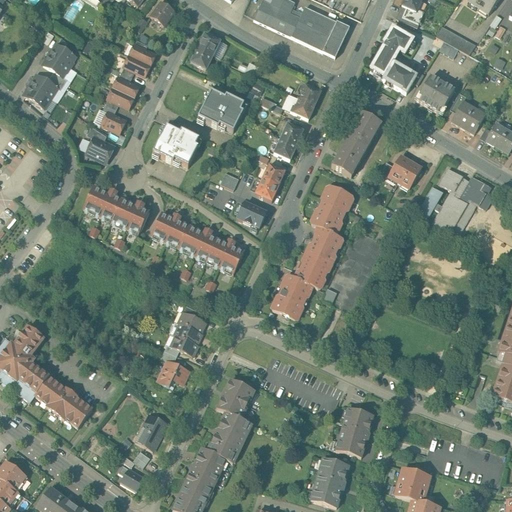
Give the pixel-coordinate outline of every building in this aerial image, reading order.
[(112,0),(101,0),(99,4),(99,3),(95,8),(105,14),(114,1),(112,0)] [(124,0),(138,10),(144,0),(124,0)] [(294,5),(281,0),(273,0),(270,8),(262,4),(253,23),(290,39),(299,21),(289,16),(294,5)] [(422,0),(404,0),(404,1),(405,1),(401,9),(416,16),(416,15),(422,0)] [(499,0),(470,0),(467,4),(488,18),(499,0)] [(161,5),(150,20),(164,30),(175,14),(161,5)] [(416,16),(401,9),(396,21),(417,30),(422,18),(416,15),(416,16)] [(336,24),(304,10),(299,21),(290,39),(323,54),(336,24)] [(501,20),(496,17),(490,27),(495,30),(501,20)] [(142,28),(136,23),(128,34),(134,38),(142,28)] [(323,54),(322,55),(335,61),(349,30),(336,24),(323,54)] [(505,31),(500,28),(494,37),(499,40),(505,31)] [(413,42),(392,29),(382,45),(384,46),(369,72),(384,80),(393,65),(399,54),(404,57),(413,42)] [(475,47),(442,29),(435,39),(469,57),(475,47)] [(220,45),(204,37),(197,51),(213,59),(220,45)] [(147,48),(137,43),(134,48),(145,53),(147,48)] [(458,52),(443,44),(438,53),(453,61),(458,52)] [(75,59),(56,47),(49,58),(70,71),(72,66),(72,64),(75,59)] [(134,48),(133,48),(128,59),(150,70),(156,59),(145,53),(134,48)] [(213,59),(197,51),(190,66),(206,73),(213,59)] [(70,71),(49,58),(43,68),(62,80),(64,75),(67,75),(70,71)] [(150,70),(128,59),(123,69),(123,70),(134,75),(145,80),(150,70)] [(393,65),(384,80),(382,83),(405,97),(412,85),(416,79),(415,78),(393,65)] [(134,75),(123,70),(121,75),(132,80),(134,75)] [(418,74),(415,78),(416,79),(412,85),(417,88),(423,78),(418,74)] [(132,80),(121,75),(118,81),(129,86),(132,80)] [(57,91),(36,78),(30,88),(50,101),(57,91)] [(454,93),(430,79),(419,97),(421,98),(418,104),(438,116),(441,109),(444,111),(454,93)] [(118,81),(117,80),(111,91),(134,102),(139,91),(129,86),(118,81)] [(305,88),(302,87),(300,93),(302,94),(298,102),(314,109),(320,95),(305,88)] [(50,101),(30,88),(23,98),(44,111),(50,101)] [(134,102),(111,91),(106,102),(108,102),(118,108),(129,113),(134,102)] [(224,100),(211,94),(197,121),(218,131),(219,129),(233,135),(243,115),(240,114),(243,107),(225,98),(224,100)] [(459,96),(450,111),(457,114),(462,105),(463,106),(466,100),(459,96)] [(118,108),(108,102),(105,107),(116,113),(118,108)] [(314,109),(298,102),(295,110),(292,109),(290,114),(292,116),(308,123),(314,109)] [(463,106),(462,105),(457,114),(451,124),(474,138),(475,135),(478,131),(479,129),(481,125),(485,118),(463,106)] [(116,113),(105,107),(102,113),(106,115),(113,118),(116,113)] [(113,118),(106,115),(100,127),(120,137),(126,124),(113,118)] [(381,127),(362,116),(348,140),(368,151),(381,127)] [(486,129),(481,125),(479,129),(478,131),(475,135),(481,138),(485,130),(486,129)] [(303,134),(287,127),(280,141),(296,149),(303,134)] [(511,150),(511,136),(495,127),(485,144),(508,157),(511,150)] [(180,133),(179,136),(165,129),(152,156),(172,167),(174,164),(187,171),(198,150),(195,149),(198,142),(180,133)] [(490,133),(485,130),(481,138),(479,141),(484,144),(490,133)] [(110,140),(95,131),(90,139),(97,143),(107,147),(110,140)] [(368,151),(348,140),(331,169),(351,180),(368,151)] [(296,149),(280,141),(273,156),(289,163),(296,149)] [(107,147),(97,143),(90,158),(109,167),(117,152),(107,147)] [(262,159),(251,154),(249,159),(260,164),(262,159)] [(421,171),(400,159),(394,170),(388,180),(409,192),(421,171)] [(394,170),(386,165),(380,175),(388,180),(394,170)] [(284,175),(268,167),(262,182),(278,189),(284,175)] [(432,227),(462,241),(477,209),(484,212),(494,190),(470,179),(469,182),(445,171),(438,187),(450,192),(441,211),(439,210),(432,227)] [(225,175),(220,187),(233,192),(238,181),(225,175)] [(278,189),(262,182),(255,197),(271,204),(278,189)] [(109,196),(93,189),(83,211),(88,214),(91,212),(94,214),(95,217),(105,222),(108,220),(111,222),(110,224),(121,202),(115,199),(117,194),(111,192),(109,196)] [(417,215),(427,221),(442,195),(432,189),(417,215)] [(326,191),(321,202),(322,205),(319,212),(316,213),(311,225),(312,228),(317,230),(314,237),(315,240),(312,247),(309,248),(306,256),(331,267),(334,260),(333,258),(336,252),(339,251),(342,244),(341,241),(335,239),(341,227),(340,224),(344,215),(347,214),(352,203),(351,199),(330,190),(326,191)] [(136,209),(121,202),(110,224),(116,227),(118,225),(122,227),(122,230),(132,235),(135,233),(139,235),(148,215),(141,211),(143,207),(138,205),(136,209)] [(266,215),(247,207),(240,223),(247,226),(246,227),(252,229),(252,228),(259,231),(266,215)] [(172,221),(161,216),(151,239),(178,252),(189,229),(178,224),(180,220),(174,217),(172,221)] [(204,236),(189,229),(178,252),(205,264),(216,242),(210,239),(212,234),(206,232),(204,236)] [(102,232),(95,230),(92,237),(98,240),(102,232)] [(128,244),(121,241),(118,249),(124,252),(128,244)] [(227,246),(216,242),(205,264),(233,277),(244,255),(233,249),(235,245),(229,242),(227,246)] [(331,267),(306,256),(302,264),(303,266),(299,273),(297,274),(294,281),(288,278),(286,279),(281,290),(282,293),(279,299),(276,300),(272,310),(273,313),(294,323),(297,322),(302,312),(301,309),(305,301),(307,300),(312,289),(317,292),(320,291),(323,284),(323,281),(325,276),(328,275),(331,267)] [(163,262),(157,259),(153,267),(160,270),(163,262)] [(192,274),(186,272),(182,280),(189,283),(192,274)] [(219,287),(213,285),(209,292),(215,295),(219,287)] [(332,303),(336,294),(327,291),(324,300),(332,303)] [(195,313),(184,307),(180,314),(183,315),(192,319),(195,313)] [(511,310),(502,341),(497,355),(505,357),(497,383),(491,399),(511,405),(511,310)] [(192,319),(183,315),(178,326),(179,327),(200,336),(205,325),(192,319)] [(200,336),(179,327),(174,338),(176,338),(196,348),(196,347),(201,337),(200,336)] [(65,391),(32,366),(35,362),(31,359),(44,342),(27,329),(13,347),(6,342),(0,349),(0,382),(2,384),(1,386),(11,392),(11,391),(30,405),(35,399),(47,408),(46,410),(64,423),(65,422),(78,431),(92,412),(76,400),(77,399),(66,390),(65,391)] [(196,348),(176,338),(170,349),(179,353),(192,359),(198,348),(196,347),(196,348)] [(179,353),(170,349),(167,347),(164,353),(176,359),(179,353)] [(176,359),(164,353),(161,361),(166,363),(173,366),(176,359)] [(173,366),(166,363),(156,385),(166,390),(170,382),(172,382),(184,387),(190,374),(173,366)] [(254,393),(230,382),(216,412),(225,416),(227,417),(227,416),(240,422),(254,393)] [(373,419),(347,412),(335,453),(361,461),(366,443),(367,443),(369,437),(368,437),(373,419)] [(225,416),(217,432),(216,433),(214,436),(215,438),(207,454),(209,455),(225,463),(232,467),(251,427),(240,422),(227,416),(227,417),(225,416)] [(149,417),(142,430),(145,431),(137,446),(152,454),(159,442),(158,441),(161,435),(165,429),(164,429),(166,426),(149,417)] [(207,454),(202,451),(194,468),(193,468),(190,474),(191,474),(183,490),(207,502),(225,463),(209,455),(207,454)] [(150,461),(140,454),(133,463),(135,465),(134,465),(142,471),(150,461)] [(134,466),(123,457),(119,462),(131,471),(134,466)] [(348,469),(322,462),(310,503),(336,511),(341,493),(342,493),(344,487),(343,487),(348,469)] [(25,478),(6,464),(0,471),(0,482),(14,493),(15,493),(25,478)] [(144,481),(129,472),(122,469),(118,476),(125,479),(121,486),(135,495),(144,481)] [(429,479),(402,471),(395,499),(412,504),(412,503),(422,506),(429,479)] [(14,493),(0,482),(0,504),(7,510),(7,509),(18,495),(15,493),(14,493)] [(202,511),(207,502),(183,490),(173,511),(202,511)] [(77,511),(50,491),(35,510),(37,511),(77,511)] [(438,511),(439,511),(422,506),(412,503),(412,504),(409,511),(438,511)]
